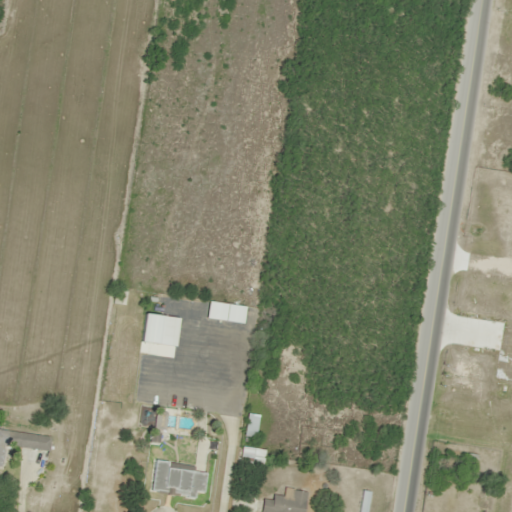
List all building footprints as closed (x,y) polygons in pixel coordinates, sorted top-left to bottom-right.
[(206,319),(243,325),(246,308),(209,301),(206,319)] [(178,318),(144,315),(142,345),(157,346),(156,352),(150,352),(149,354),(175,356),(178,318)] [(241,435),(250,437),(255,416),(246,414),(241,435)] [(48,452),(50,436),(0,429),(0,466),(2,467),(4,446),(48,452)] [(238,457),(260,458),(261,449),(239,447),(238,457)] [(147,492),(191,498),(192,491),(200,492),(203,468),(150,462),(147,492)] [(281,498),(262,495),(258,511),(301,511),(305,491),(283,488),(281,498)]
